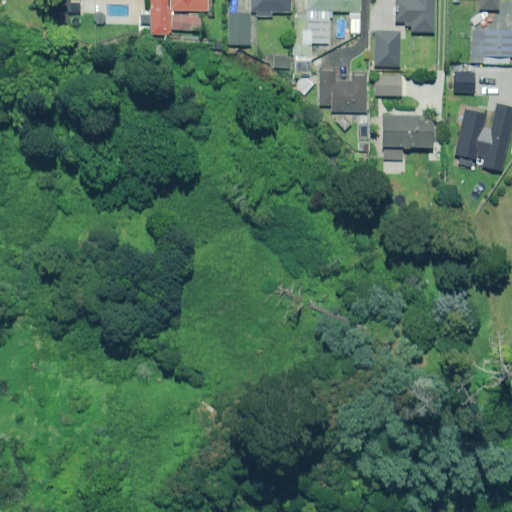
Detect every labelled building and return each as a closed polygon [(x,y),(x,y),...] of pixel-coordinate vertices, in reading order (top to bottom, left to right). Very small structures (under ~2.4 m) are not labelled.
[(80,12),(80,0),(60,0),(61,11),(80,12)] [(170,12),(170,0),(148,0),(148,30),(170,30),(170,12)] [(170,0),(170,12),(199,12),(209,12),(208,0),(170,0)] [(291,12),(291,0),(250,0),(250,11),(257,11),(257,17),(271,17),(271,12),(291,12)] [(306,0),(306,17),(302,17),(301,42),(331,43),(332,11),(361,12),(361,0),(306,0)] [(405,27),(412,28),(411,32),(434,33),(434,0),(396,0),(395,22),(405,23),(405,27)] [(500,9),(500,0),(479,0),(480,9),(500,9)] [(199,12),(170,12),(170,30),(199,30),(199,12)] [(249,45),(249,14),(229,14),(228,44),(249,45)] [(511,30),(473,28),(471,55),(511,57),(511,30)] [(399,67),(401,30),(376,29),(374,66),(399,67)] [(289,69),(289,58),(273,57),(272,68),(289,69)] [(308,59),(295,59),(295,73),(308,73),(308,59)] [(334,72),(318,71),(317,105),(329,106),(329,111),(365,112),(366,77),(348,76),(347,82),(334,82),(334,72)] [(401,76),(375,76),(375,95),(401,96),(401,76)] [(511,127),(511,104),(497,101),(491,126),(484,124),(487,112),(465,107),(454,153),(477,158),(478,154),(484,155),(482,165),(502,169),(511,127)] [(431,117),(381,116),(380,147),(383,147),(383,159),(402,159),(403,147),(430,148),(431,117)]
